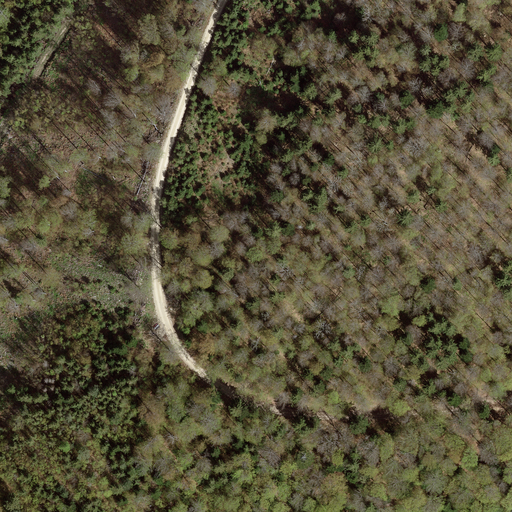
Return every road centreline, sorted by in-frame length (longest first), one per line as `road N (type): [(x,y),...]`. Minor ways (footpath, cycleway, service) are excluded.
road 1 (track): [(511,391),(377,414),(264,406),(228,392),(183,354),(158,301),(153,256)]
road 2 (track): [(166,321),(248,223),(322,181),(424,105),(511,71)]
road 3 (track): [(221,0),(156,184),(153,256)]
